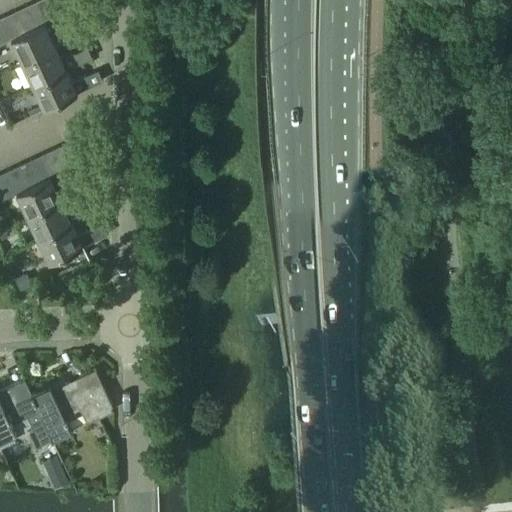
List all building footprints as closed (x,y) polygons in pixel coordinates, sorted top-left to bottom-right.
[(36,0),(25,6),(35,27),(44,23),(46,22),(36,0)] [(50,0),(36,0),(46,22),(58,16),(50,0)] [(64,0),(50,0),(58,16),(70,11),(64,0)] [(25,6),(14,11),(24,32),(35,27),(25,6)] [(14,11),(2,16),(12,38),(24,32),(14,11)] [(0,17),(0,40),(1,43),(11,39),(11,38),(12,38),(2,16),(0,17)] [(11,38),(11,39),(22,62),(55,47),(81,35),(76,24),(50,36),(44,23),(35,27),(24,32),(12,38),(11,38)] [(55,47),(22,62),(33,84),(66,69),(91,57),(87,47),(61,59),(55,47)] [(66,69),(33,84),(43,108),(58,101),(77,92),(102,80),(97,70),(72,82),(66,69)] [(64,143),(53,148),(63,170),(75,164),(64,143)] [(53,148),(42,154),(52,175),(63,170),(53,148)] [(42,154),(30,159),(40,180),(49,176),(52,175),(42,154)] [(30,159),(19,164),(29,186),(40,180),(30,159)] [(19,164),(6,170),(16,192),(29,186),(19,164)] [(0,173),(0,183),(6,197),(16,192),(6,170),(0,173)] [(16,192),(27,215),(60,199),(60,200),(86,188),(81,177),(55,189),(49,176),(40,180),(29,186),(16,192)] [(60,199),(27,215),(38,238),(71,222),(71,223),(96,211),(91,200),(66,212),(60,200),(60,199)] [(71,222),(38,238),(49,261),(64,254),(82,246),(82,245),(107,233),(102,223),(77,235),(71,223),(71,222)] [(38,410),(51,438),(71,429),(66,420),(82,413),(86,422),(113,410),(111,406),(112,405),(95,368),(51,388),(49,384),(31,392),(30,393),(38,410)] [(29,429),(36,445),(51,438),(38,410),(30,393),(31,392),(24,378),(0,389),(0,439),(15,432),(11,423),(27,415),(33,428),(29,429)]
